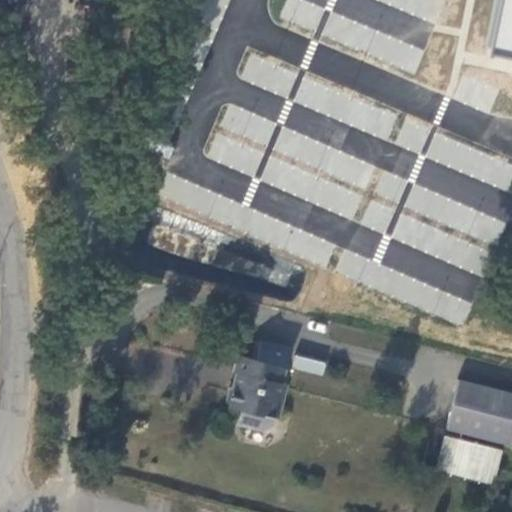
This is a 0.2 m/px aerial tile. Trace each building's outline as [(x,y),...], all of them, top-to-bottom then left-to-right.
[(157,202),(468,321),(496,249),(511,248),(511,193),(474,179),(471,143),(382,109),(372,136),(363,132),(353,133),(355,155),(282,127),(275,146),(275,144),(265,169),(285,177),(292,158),(314,167),(317,205),(279,191),(253,193),(244,217),(241,184),(234,203),(219,198),(157,202)] [(242,418),(246,425),(264,430),(271,426),(274,412),(279,413),(286,383),(282,382),(290,348),(260,341),(255,359),(237,354),(233,371),(238,372),(235,384),(229,387),(226,400),(229,407),(238,409),(244,410),(242,418)] [(295,355),(292,366),(322,375),(325,363),(295,355)] [(511,393),(458,380),(446,428),(511,444),(511,393)] [(235,422),(246,425),(242,418),(244,410),(238,409),(235,422)] [(443,433),(433,470),(492,486),(503,450),(443,433)]
